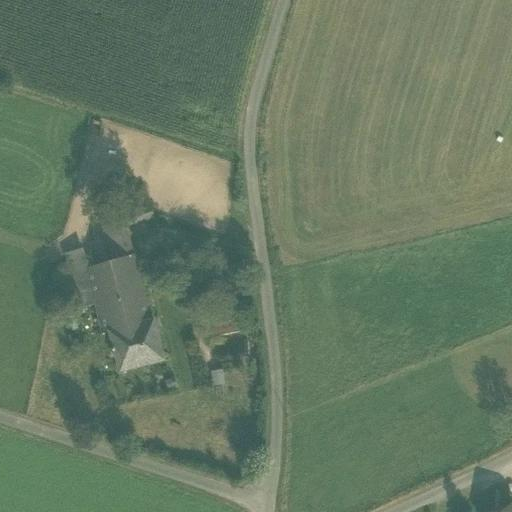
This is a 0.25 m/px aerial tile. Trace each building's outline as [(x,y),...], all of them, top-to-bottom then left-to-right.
[(95,201),(98,211),(148,197),(144,186),(95,201)] [(148,197),(98,211),(112,261),(133,255),(125,226),(154,218),(148,197)] [(66,255),(72,273),(87,268),(82,250),(66,255)] [(87,268),(72,273),(81,309),(95,304),(94,299),(142,288),(133,255),(112,261),(87,268)] [(142,288),(94,299),(95,304),(102,333),(152,321),(142,288)] [(152,321),(110,332),(120,371),(164,360),(153,321),(152,321)]
